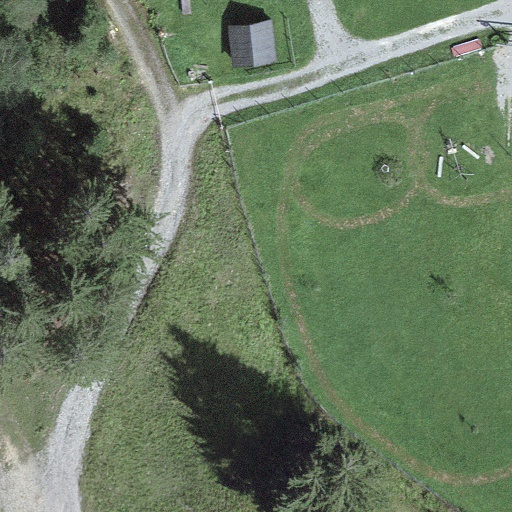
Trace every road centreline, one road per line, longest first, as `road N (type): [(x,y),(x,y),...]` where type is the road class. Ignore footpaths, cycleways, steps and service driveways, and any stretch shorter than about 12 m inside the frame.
road 1 (track): [(61,497),(86,388),(164,223),(175,159),(171,115),(119,0)]
road 2 (track): [(171,115),(511,12)]
